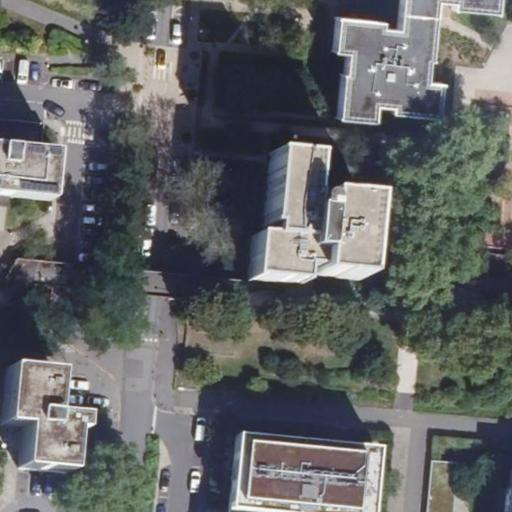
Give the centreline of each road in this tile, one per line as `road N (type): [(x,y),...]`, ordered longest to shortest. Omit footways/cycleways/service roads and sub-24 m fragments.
road 1 (residential): [(136,393),(109,360),(57,326),(78,107)]
road 2 (residential): [(162,117),(136,393)]
